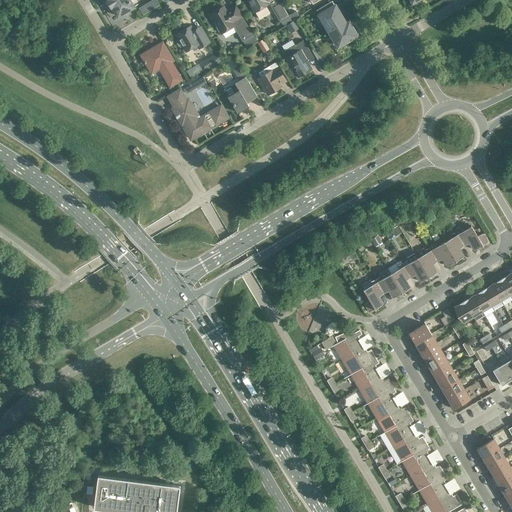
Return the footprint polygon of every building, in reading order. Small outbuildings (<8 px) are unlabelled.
[(133,7),(129,0),(108,0),(118,16),(123,13),(124,15),(129,12),(128,10),(133,7)] [(247,0),(255,12),(269,4),(280,23),(281,22),(289,17),(288,15),(279,0),(247,0)] [(316,10),(329,30),(344,21),(332,1),(316,10)] [(139,8),(143,15),(152,10),(147,2),(139,8)] [(223,6),(210,14),(217,26),(216,27),(219,32),(220,31),(222,33),(234,26),(243,41),(253,35),(242,17),(236,6),(226,11),(223,6)] [(294,20),(290,14),(288,15),(289,17),(281,22),(283,26),(294,20)] [(294,20),(285,26),(288,31),(297,25),(294,20)] [(346,24),(344,21),(329,30),(338,46),(346,41),(347,43),(358,37),(349,22),(346,24)] [(202,29),(196,32),(194,32),(190,26),(176,34),(179,39),(177,40),(177,43),(179,46),(181,47),(183,45),(186,51),(192,48),(193,49),(195,50),(201,46),(202,47),(209,42),(202,29)] [(246,46),(258,39),(255,34),(243,41),(246,46)] [(287,58),(298,77),(312,69),(303,54),(309,50),(303,40),(285,51),(288,57),(287,58)] [(172,58),(162,42),(153,47),(154,48),(141,56),(145,61),(144,61),(145,64),(146,63),(148,67),(148,68),(150,71),(151,72),(152,73),(159,69),(163,70),(168,78),(166,79),(170,87),(182,80),(170,59),(172,58)] [(319,47),(313,50),(319,60),(325,57),(319,47)] [(221,62),(216,53),(205,59),(210,68),(221,62)] [(258,78),(268,95),(282,86),(279,82),(285,79),(275,63),(269,66),(272,70),(258,78)] [(239,65),(232,69),(239,81),(246,77),(239,65)] [(206,82),(203,76),(183,88),(186,94),(206,82)] [(228,96),(238,112),(249,106),(245,100),(256,93),(246,77),(239,81),(231,86),(235,93),(228,96)] [(191,139),(227,117),(221,106),(197,120),(195,116),(197,115),(188,99),(186,101),(183,95),(172,102),(175,107),(173,108),(176,115),(178,114),(180,117),(178,118),(182,124),(184,123),(186,126),(184,128),(191,139)] [(461,228),(456,231),(463,243),(468,240),(473,250),(482,246),(483,246),(483,245),(488,242),(483,233),(477,236),(471,225),(470,226),(471,226),(463,231),(461,228)] [(463,243),(456,231),(451,234),(452,237),(444,242),(444,241),(456,262),(456,261),(464,255),(458,246),(463,243)] [(456,262),(444,241),(444,242),(436,247),(434,244),(429,247),(436,259),(441,256),(447,265),(456,262)] [(436,259),(429,247),(424,250),(423,248),(414,253),(429,278),(430,278),(429,277),(437,271),(431,262),(436,259)] [(429,278),(414,253),(406,258),(407,260),(402,263),(409,275),(414,272),(420,281),(429,278)] [(409,275),(402,263),(397,266),(396,263),(388,268),(390,273),(402,294),(403,294),(402,293),(410,287),(404,278),(409,275)] [(390,273),(388,268),(382,272),(380,273),(379,275),(380,276),(376,279),(382,291),(387,288),(393,297),(402,293),(402,294),(390,273)] [(511,292),(511,276),(510,273),(505,278),(503,278),(501,279),(510,294),(511,292)] [(361,284),(363,289),(369,300),(365,303),(369,312),(375,309),(375,310),(376,310),(376,309),(383,303),(378,294),(382,291),(376,279),(375,280),(374,277),(369,279),(370,279),(361,284)] [(510,294),(501,279),(498,280),(499,281),(497,282),(491,284),(500,300),(510,294)] [(500,300),(491,284),(486,289),(484,289),(482,290),(491,305),(500,300)] [(491,305),(482,290),(480,291),(480,292),(479,293),(473,295),(482,311),(491,305)] [(484,315),(482,311),(473,295),(468,300),(466,300),(465,300),(463,301),(473,316),(475,320),(484,315)] [(473,316),(463,301),(461,302),(462,303),(460,304),(454,306),(457,316),(458,316),(459,315),(463,322),(473,316)] [(454,320),(448,309),(442,312),(444,316),(440,319),(444,325),(454,320)] [(460,329),(456,323),(451,326),(455,332),(460,329)] [(409,333),(415,343),(431,333),(425,324),(409,333)] [(463,335),(460,329),(455,332),(459,338),(463,335)] [(333,345),(344,363),(354,356),(351,351),(363,344),(358,336),(362,334),(359,330),(354,333),(352,330),(335,337),(337,343),(333,345)] [(436,343),(431,333),(415,343),(420,352),(436,343)] [(471,347),(467,341),(462,344),(466,350),(471,347)] [(442,352),(436,343),(420,352),(426,361),(442,352)] [(367,351),(363,344),(351,351),(354,356),(344,363),(350,374),(377,359),(371,349),(367,351)] [(317,345),(309,350),(311,353),(312,353),(316,360),(324,355),(320,348),(319,348),(317,345)] [(474,354),(471,347),(466,350),(470,356),(474,354)] [(447,361),(442,352),(426,361),(431,371),(447,361)] [(379,363),(377,359),(350,374),(361,392),(372,385),(368,380),(380,373),(375,365),(379,363)] [(482,366),(478,360),(473,363),(477,369),(482,366)] [(511,379),(511,361),(511,360),(502,365),(511,380),(511,379)] [(453,370),(447,361),(431,371),(437,380),(453,370)] [(511,380),(502,365),(493,370),(502,385),(511,380)] [(485,372),(482,366),(477,369),(481,375),(485,372)] [(458,380),(453,370),(437,380),(442,389),(458,380)] [(384,380),(380,373),(368,380),(372,385),(361,392),(368,403),(394,388),(388,378),(384,380)] [(493,386),(487,375),(482,379),(488,389),(493,386)] [(464,389),(458,380),(442,389),(448,399),(464,389)] [(396,392),(394,388),(368,403),(378,421),(389,414),(385,409),(397,402),(392,394),(396,392)] [(470,399),(464,389),(448,399),(454,409),(455,409),(454,408),(470,399)] [(402,409),(397,402),(385,409),(389,414),(378,421),(385,432),(411,417),(405,407),(402,409)] [(413,421),(411,417),(385,432),(395,450),(406,443),(402,437),(414,430),(410,423),(413,421)] [(419,438),(414,430),(402,437),(406,443),(395,450),(402,461),(428,446),(422,436),(419,438)] [(477,447),(483,458),(499,449),(493,439),(478,448),(477,447)] [(430,450),(428,446),(402,461),(412,478),(423,472),(420,466),(431,459),(427,452),(430,450)] [(505,458),(499,449),(483,458),(489,467),(505,458)] [(510,467),(505,458),(489,467),(494,477),(510,467)] [(436,467),(431,459),(420,466),(423,472),(412,478),(419,490),(445,475),(439,465),(436,467)] [(511,478),(511,470),(510,467),(494,477),(500,486),(511,478)] [(98,475),(94,507),(130,511),(176,511),(180,485),(98,475)] [(447,479),(445,475),(419,490),(429,507),(440,501),(437,495),(448,488),(444,481),(447,479)] [(511,491),(511,478),(500,486),(505,495),(511,491)] [(453,496),(448,488),(437,495),(440,501),(429,507),(431,511),(448,511),(462,504),(457,494),(453,496)]
